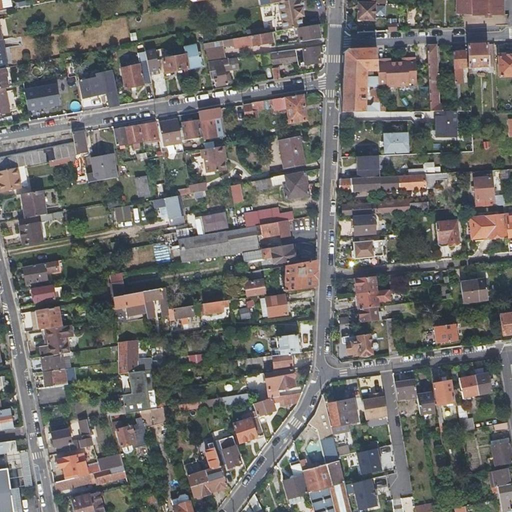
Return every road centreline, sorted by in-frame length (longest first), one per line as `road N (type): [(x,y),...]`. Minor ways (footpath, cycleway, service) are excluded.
road 1 (residential): [(332,79),(0,135)]
road 2 (residential): [(319,373),(332,79)]
road 3 (residential): [(0,277),(49,511)]
road 4 (residential): [(319,373),(499,350)]
road 5 (residential): [(335,38),(511,33)]
road 6 (residential): [(227,511),(307,406),(319,373)]
road 7 (unknown): [(383,365),(403,495)]
